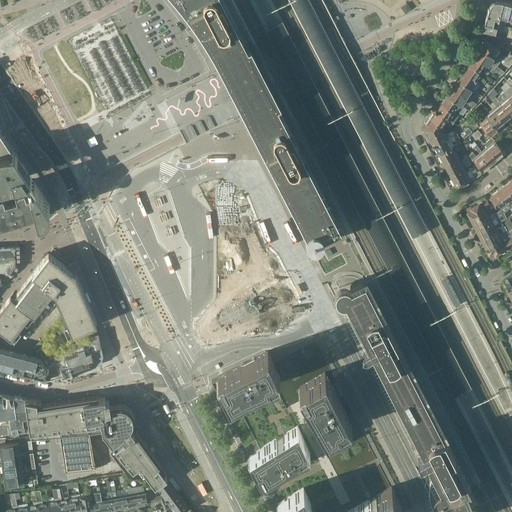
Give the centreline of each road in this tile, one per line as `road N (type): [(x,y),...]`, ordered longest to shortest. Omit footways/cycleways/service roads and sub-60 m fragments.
road 1 (secondary): [(153,359),(133,335),(63,168),(0,74)]
road 2 (residential): [(479,0),(406,119),(444,204)]
road 3 (secondary): [(243,511),(170,365),(153,359)]
road 4 (residential): [(153,359),(68,390),(0,381)]
